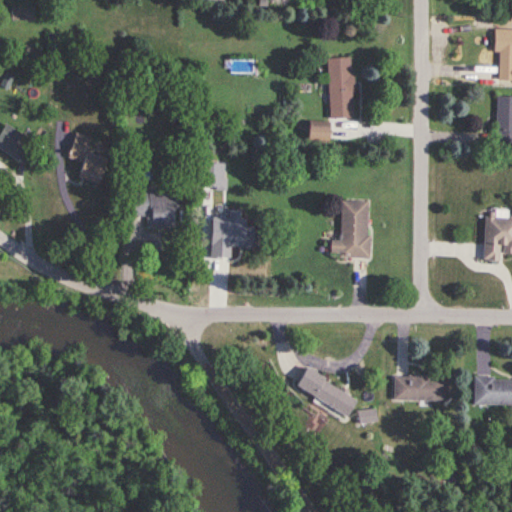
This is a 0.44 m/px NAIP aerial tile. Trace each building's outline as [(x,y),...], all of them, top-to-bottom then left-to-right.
[(511,29),(493,29),(493,53),(497,53),(497,81),(511,81),(511,29)] [(351,119),(351,59),(326,59),(327,119),(351,119)] [(151,98),(151,77),(131,77),(131,98),(151,98)] [(511,97),(496,98),(495,148),(511,147),(511,97)] [(307,141),(328,141),(328,123),(307,123),(307,141)] [(0,129),(0,150),(19,161),(30,140),(2,125),(0,129)] [(65,159),(78,163),(74,178),(97,184),(104,159),(85,154),(90,138),(73,133),(65,159)] [(130,192),(131,215),(143,215),(144,227),(175,227),(175,191),(130,192)] [(367,258),(368,202),(340,201),(339,241),(329,241),(329,257),(367,258)] [(511,216),(482,217),(482,261),(498,261),(498,254),(511,254),(511,216)] [(355,400),(301,367),(288,387),(342,421),(355,400)] [(446,401),(447,376),(392,375),(392,400),(446,401)] [(511,378),(473,378),(472,405),(511,405),(511,378)] [(357,424),(374,422),(373,410),(356,411),(357,424)]
